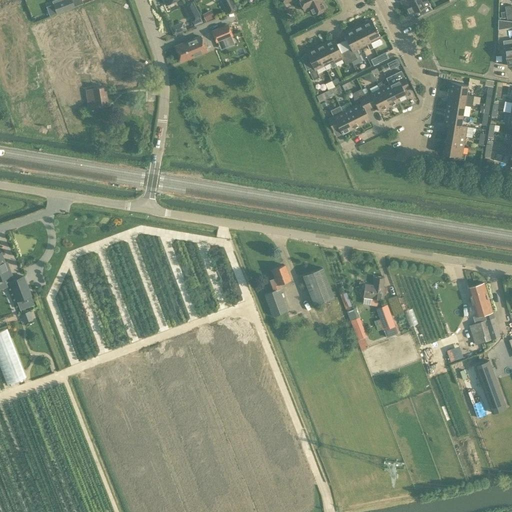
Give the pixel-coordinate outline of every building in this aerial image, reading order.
[(53,4),(47,7),(50,16),(57,13),(57,14),(75,7),(71,0),(61,0),(53,3),(53,4)] [(219,0),(227,13),(237,8),(232,0),(219,0)] [(323,1),(322,0),(299,0),(305,10),(308,9),(311,16),(326,8),(323,1)] [(417,17),(425,13),(432,10),(427,0),(426,0),(422,2),(420,0),(411,0),(403,4),(409,15),(414,12),(417,17)] [(105,1),(91,7),(94,13),(98,12),(103,22),(124,14),(120,3),(107,7),(105,1)] [(201,17),(193,1),(184,6),(191,21),(201,17)] [(20,6),(11,10),(18,28),(27,25),(20,6)] [(11,10),(2,13),(8,32),(18,28),(11,10)] [(2,13),(0,13),(0,34),(8,32),(2,13)] [(107,33),(102,35),(105,42),(118,37),(116,31),(128,26),(124,14),(103,22),(107,33)] [(362,24),(374,47),(380,44),(381,42),(379,38),(380,37),(372,19),(362,24)] [(511,27),(511,21),(499,19),(498,29),(511,27)] [(183,21),(170,26),(173,34),(186,29),(183,21)] [(211,31),(216,42),(218,41),(233,35),(228,24),(211,31)] [(369,50),(374,47),(362,24),(353,28),(362,46),(366,44),(369,50)] [(46,32),(39,35),(45,49),(51,46),(51,45),(54,44),(56,49),(79,41),(73,26),(47,36),(46,32)] [(362,46),(353,28),(344,33),(347,39),(341,41),(351,61),(360,57),(356,49),(362,46)] [(200,36),(175,47),(181,62),(206,51),(200,36)] [(325,42),(333,60),(341,56),(345,64),(351,61),(341,41),(337,43),(334,37),(325,42)] [(511,39),(503,41),(505,53),(506,53),(508,65),(511,64),(511,39)] [(119,40),(110,43),(113,52),(110,53),(114,65),(118,63),(119,65),(129,61),(128,60),(139,56),(135,44),(123,49),(119,40)] [(315,46),(324,64),(329,62),(332,68),(336,66),(333,60),(325,42),(315,46)] [(315,68),(324,64),(315,46),(306,51),(306,52),(301,57),(306,70),(308,69),(313,80),(319,77),(315,68)] [(374,57),(377,63),(388,58),(386,52),(374,57)] [(389,84),(398,102),(407,98),(404,91),(410,89),(404,77),(401,70),(386,78),(389,84)] [(6,73),(3,90),(17,92),(16,99),(40,102),(43,85),(35,83),(34,85),(29,84),(30,77),(6,73)] [(68,83),(47,79),(45,96),(60,98),(59,108),(75,111),(78,93),(67,91),(68,83)] [(398,102),(389,84),(384,87),(381,81),(377,83),(380,89),(389,107),(398,102)] [(451,82),(449,92),(467,95),(469,85),(451,82)] [(330,88),(333,94),(341,90),(338,85),(334,87),(330,88)] [(82,96),(78,121),(96,124),(99,108),(114,110),(116,99),(114,99),(115,91),(93,88),(92,93),(90,93),(89,97),(82,96)] [(333,94),(330,88),(328,90),(324,91),(327,97),(333,94)] [(356,105),(352,107),(361,125),(370,120),(365,111),(371,108),(365,95),(364,95),(361,89),(353,92),(354,99),(356,105)] [(365,95),(371,108),(376,105),(380,111),(389,107),(380,89),(371,93),(370,93),(368,93),(365,95)] [(465,105),(467,95),(449,92),(447,102),(465,105)] [(134,97),(121,95),(117,121),(132,123),(132,120),(149,122),(153,96),(134,93),(134,97)] [(465,105),(447,102),(445,112),(464,116),(465,105)] [(342,134),(351,130),(340,106),(331,110),(333,116),(327,118),(333,130),(339,127),(342,134)] [(340,106),(351,130),(361,125),(352,107),(342,111),(340,106)] [(449,124),(462,125),(464,116),(445,112),(444,123),(449,124)] [(462,125),(449,124),(447,133),(465,137),(467,126),(462,125)] [(465,137),(447,133),(446,143),(456,145),(463,146),(465,137)] [(456,145),(446,143),(444,153),(447,154),(446,157),(465,160),(466,154),(462,154),(463,150),(463,146),(456,145)] [(0,252),(0,279),(4,278),(6,283),(9,282),(17,301),(31,296),(23,276),(13,280),(11,275),(12,275),(8,265),(6,266),(1,253),(0,252)] [(284,265),(272,270),(275,278),(269,280),(273,291),(264,294),(272,316),(287,311),(278,285),(290,280),(284,265)] [(322,267),(302,275),(313,305),(334,297),(322,267)] [(365,284),(363,297),(371,298),(370,305),(377,306),(377,299),(382,300),(383,294),(385,294),(386,287),(383,287),(384,279),(374,278),(373,285),(365,284)] [(484,283),(476,285),(485,314),(493,312),(484,283)] [(476,285),(468,287),(477,317),(485,314),(476,285)] [(387,299),(393,316),(402,312),(396,296),(387,299)] [(386,338),(397,333),(394,326),(395,326),(387,304),(376,309),(383,330),(386,338)] [(21,315),(24,322),(32,319),(29,312),(21,315)] [(477,317),(474,318),(475,324),(471,325),(476,344),(493,339),(485,314),(477,317)] [(366,336),(358,316),(350,319),(357,339),(366,336)] [(0,331),(0,368),(6,385),(26,377),(7,328),(0,331)] [(488,359),(474,365),(491,412),(505,407),(488,359)]
